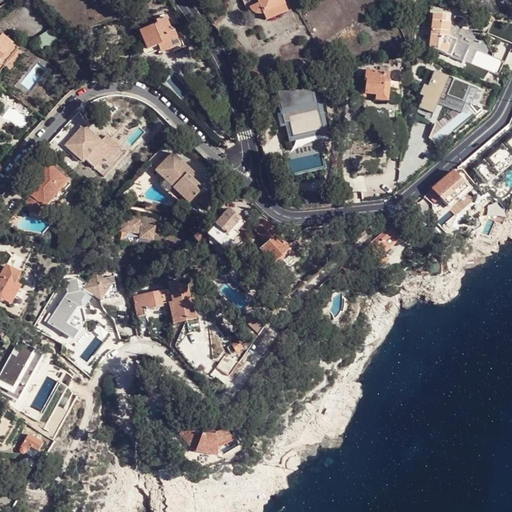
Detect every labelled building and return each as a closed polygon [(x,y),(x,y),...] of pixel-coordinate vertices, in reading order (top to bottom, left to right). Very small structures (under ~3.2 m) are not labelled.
[(263,14),(285,5),(282,0),(242,0),(246,8),(247,8),(258,3),(263,14)] [(256,14),(263,14),(258,3),(247,8),(249,11),(249,12),(251,13),(254,14),(256,14)] [(288,11),(285,5),(263,14),(266,21),(288,11)] [(463,17),(433,14),(429,47),(463,61),(469,46),(457,40),(463,26),(467,23),(463,17)] [(158,46),(177,38),(173,28),(170,27),(167,17),(144,26),(145,29),(140,31),(146,46),(148,50),(158,46)] [(0,59),(13,44),(0,33),(0,59)] [(67,53),(71,52),(64,38),(56,42),(63,54),(67,53)] [(180,46),(177,38),(158,46),(161,53),(180,46)] [(0,71),(19,48),(13,44),(0,59),(0,71)] [(387,102),(388,88),(389,81),(388,81),(389,73),(366,71),(364,93),(375,94),(383,95),(382,101),(387,102)] [(312,127),(322,123),(317,109),(322,107),(320,100),(328,98),(324,82),(301,89),(305,103),(279,110),(285,131),(295,128),(294,123),(310,119),(311,124),(312,127)] [(313,130),(312,127),(311,124),(295,128),(285,131),(287,137),(313,130)] [(82,125),(74,134),(78,136),(86,128),(82,125)] [(78,136),(74,134),(64,146),(82,162),(84,160),(94,168),(102,159),(109,151),(113,154),(119,148),(105,136),(100,141),(86,128),(78,136)] [(106,162),(113,154),(109,151),(102,159),(106,162)] [(187,173),(191,169),(173,151),(155,170),(165,180),(190,203),(203,188),(194,180),(187,173)] [(469,158),(462,165),(466,171),(474,163),(469,158)] [(61,187),(67,181),(49,164),(25,191),(28,194),(23,200),(38,214),(44,207),(50,200),(61,187)] [(197,175),(191,169),(187,173),(194,180),(197,175)] [(453,172),(431,191),(446,207),(467,188),(453,172)] [(468,184),(471,182),(465,173),(462,175),(468,184)] [(191,205),(190,203),(165,180),(160,186),(186,210),(191,205)] [(70,184),(67,181),(61,187),(64,190),(70,184)] [(499,184),(497,185),(497,186),(495,187),(495,189),(495,191),(495,194),(495,195),(497,197),(499,198),(502,199),(504,199),(505,198),(508,196),(509,195),(509,194),(510,192),(510,191),(509,188),(508,186),(506,184),(503,184),(500,184),(499,184)] [(469,186),(467,188),(446,207),(448,210),(458,200),(459,201),(472,189),(469,186)] [(64,190),(61,187),(50,200),(53,203),(55,206),(67,193),(64,190)] [(208,192),(200,201),(210,209),(217,200),(208,192)] [(53,203),(50,200),(44,207),(47,210),(53,203)] [(231,209),(223,217),(214,228),(208,234),(211,236),(219,243),(221,245),(229,236),(234,240),(240,232),(239,231),(246,222),(231,209)] [(411,209),(393,224),(396,228),(414,213),(411,209)] [(216,211),(206,221),(214,228),(223,217),(216,211)] [(153,243),(157,225),(120,219),(117,237),(153,243)] [(266,220),(258,228),(269,240),(266,244),(262,247),(275,262),(276,260),(289,249),(290,248),(284,240),(277,233),(280,231),(276,227),(273,229),(266,220)] [(393,224),(389,228),(398,238),(402,235),(396,228),(393,224)] [(269,240),(258,228),(255,230),(266,244),(269,240)] [(389,228),(372,242),(375,244),(373,246),(382,255),(384,254),(382,252),(398,238),(389,228)] [(201,230),(194,237),(198,242),(206,235),(201,230)] [(219,243),(211,236),(207,241),(209,243),(208,243),(207,244),(207,245),(207,247),(207,248),(208,249),(209,249),(210,249),(211,249),(212,248),(213,246),(215,248),(219,243)] [(229,236),(221,245),(226,249),(234,240),(229,236)] [(292,252),(289,249),(276,260),(279,263),(292,252)] [(173,254),(165,262),(170,266),(177,258),(173,254)] [(357,254),(348,263),(353,268),(363,260),(357,254)] [(0,303),(0,304),(5,302),(16,282),(20,274),(5,266),(0,275),(0,303)] [(79,330),(68,325),(80,307),(82,307),(84,306),(93,293),(101,300),(112,282),(113,276),(104,278),(94,271),(84,287),(82,286),(80,286),(77,277),(62,281),(62,296),(47,323),(74,338),(79,330)] [(170,290),(133,298),(138,318),(147,315),(145,310),(163,307),(163,303),(168,302),(172,301),(176,318),(184,317),(186,321),(198,318),(194,302),(193,302),(182,305),(181,301),(192,298),(188,283),(180,285),(179,280),(169,283),(170,290)] [(21,286),(16,282),(5,302),(11,305),(21,286)] [(118,295),(112,282),(101,300),(118,295)] [(173,319),(176,318),(172,301),(168,302),(173,319)] [(85,320),(82,307),(80,307),(68,325),(79,330),(85,320)] [(256,313),(248,324),(260,334),(268,321),(262,317),(256,313)] [(288,329),(275,346),(279,348),(291,331),(288,329)] [(330,352),(324,355),(326,362),(333,358),(337,355),(339,353),(340,352),(341,349),(343,340),(336,339),(336,341),(336,343),(335,345),(334,347),(333,349),(332,351),(330,352)] [(238,340),(230,345),(236,353),(243,348),(238,340)] [(270,354),(254,378),(260,382),(262,379),(263,380),(273,366),(272,364),(276,358),(270,354)] [(230,376),(239,363),(226,355),(218,367),(230,376)] [(171,377),(164,370),(159,375),(165,383),(171,377)] [(327,408),(321,406),(318,413),(324,416),(327,408)] [(195,422),(180,433),(195,452),(196,450),(215,452),(216,447),(234,440),(222,425),(214,428),(205,427),(195,422)] [(23,454),(26,453),(27,453),(31,447),(38,451),(43,443),(29,434),(19,449),(20,450),(20,451),(20,453),(21,454),(23,454)]
